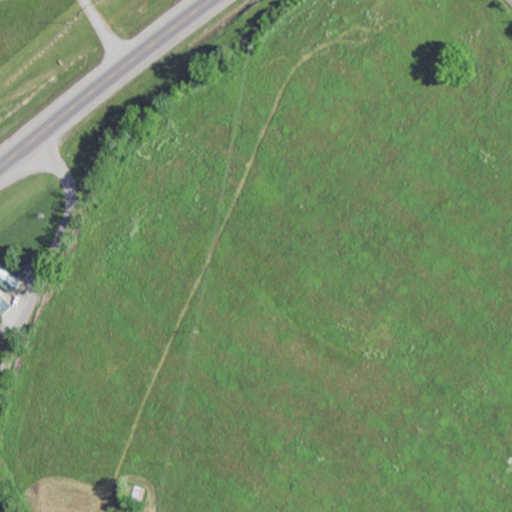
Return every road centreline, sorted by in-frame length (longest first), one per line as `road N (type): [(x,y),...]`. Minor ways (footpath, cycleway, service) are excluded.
road 1 (trunk): [(0,166),(209,0)]
road 2 (residential): [(0,381),(68,207),(60,173),(30,142)]
